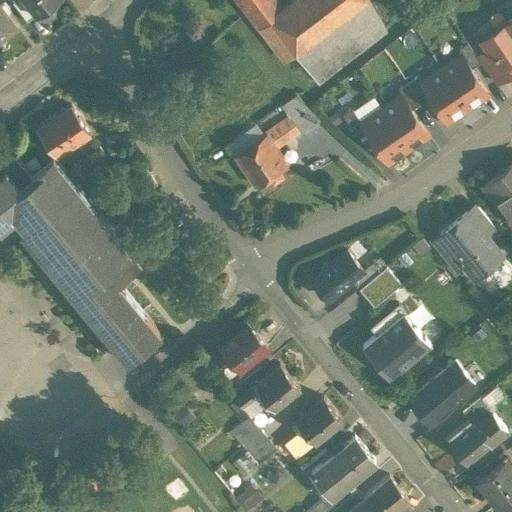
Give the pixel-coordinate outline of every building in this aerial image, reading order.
[(25,0),(16,0),(12,3),(26,21),(35,13),(25,0)] [(25,0),(35,13),(52,0),(25,0)] [(239,0),(258,25),(280,8),(274,0),(239,0)] [(290,0),(280,8),(258,25),(259,26),(269,18),(280,32),(295,52),(364,0),(290,0)] [(367,0),(364,0),(295,52),(317,82),(385,31),(367,0)] [(0,7),(0,40),(16,29),(4,13),(8,10),(3,5),(0,7)] [(511,16),(503,22),(511,35),(511,16)] [(280,32),(269,18),(259,26),(270,40),(280,32)] [(511,70),(511,35),(503,22),(480,38),(486,48),(504,74),(505,76),(511,70)] [(480,62),(467,42),(457,48),(460,53),(470,68),(480,62)] [(504,74),(486,48),(476,55),(494,81),(504,74)] [(470,68),(460,53),(440,66),(467,106),(487,93),(470,68)] [(440,66),(421,80),(430,95),(447,120),(467,106),(440,66)] [(421,80),(417,75),(407,81),(420,101),(421,101),(430,95),(421,80)] [(407,81),(407,82),(397,88),(401,93),(411,108),(420,101),(407,81)] [(411,108),(401,93),(381,106),(407,146),(427,133),(411,108)] [(71,104),(36,127),(55,155),(89,133),(71,104)] [(361,120),(351,106),(341,112),(355,132),(365,126),(361,120)] [(407,146),(381,106),(361,120),(365,126),(388,160),(407,146)] [(309,122),(299,107),(289,114),(299,129),(309,122)] [(289,114),(266,130),(276,145),(299,129),(289,114)] [(118,126),(104,134),(110,144),(124,137),(118,126)] [(266,130),(234,151),(255,183),(287,162),(276,145),(266,130)] [(0,173),(5,169),(32,202),(13,217),(22,228),(18,231),(125,363),(161,334),(119,282),(141,264),(52,155),(29,173),(8,147),(0,152),(0,173)] [(511,162),(483,184),(511,223),(511,162)] [(136,170),(148,189),(156,184),(144,165),(136,170)] [(0,227),(13,217),(32,202),(5,169),(0,173),(0,227)] [(493,225),(477,205),(467,213),(483,233),(493,225)] [(467,213),(466,212),(439,232),(440,234),(462,261),(473,275),(480,270),(483,274),(497,263),(494,259),(500,254),(483,233),(467,213)] [(462,261),(440,234),(431,241),(452,269),(462,261)] [(347,250),(311,279),(327,299),(351,279),(363,269),(347,250)] [(363,269),(351,279),(358,289),(386,266),(378,256),(363,269)] [(386,265),(358,289),(374,307),(402,284),(386,265)] [(373,323),(379,331),(403,311),(406,309),(399,301),(373,323)] [(390,379),(431,345),(403,311),(379,331),(362,346),(390,379)] [(246,323),(220,345),(225,351),(220,354),(227,363),(232,359),(240,369),(266,349),(267,348),(246,323)] [(266,349),(240,369),(223,382),(230,391),(272,357),(266,349)] [(447,404),(463,391),(474,382),(455,359),(409,397),(429,420),(447,404)] [(279,363),(254,384),(260,392),(267,400),(263,404),(267,409),(272,406),(274,408),(299,388),(279,363)] [(254,384),(236,399),(242,407),(260,392),(254,384)] [(447,404),(454,413),(470,400),(463,391),(447,404)] [(479,396),(462,410),(470,421),(471,421),(474,424),(490,410),(479,396)] [(311,400),(300,409),(303,412),(290,423),(297,432),(302,428),(314,443),(338,424),(342,421),(323,397),(314,404),(311,400)] [(490,410),(474,424),(471,421),(470,421),(448,440),(465,462),(488,443),(494,440),(507,430),(491,410),(490,410)] [(248,415),(230,430),(243,447),(262,432),(248,415)] [(338,424),(314,443),(320,451),(344,432),(338,424)] [(262,432),(243,447),(257,463),(276,448),(262,432)] [(354,436),(310,471),(328,494),(329,495),(343,484),(345,482),(347,484),(375,461),(354,436)] [(450,450),(433,463),(442,475),(459,462),(450,450)] [(501,462),(477,481),(498,508),(511,497),(511,475),(511,476),(501,462)] [(407,499),(389,477),(362,498),(373,511),(391,511),(406,501),(407,499)] [(329,495),(328,494),(307,511),(327,511),(350,494),(343,484),(329,495)] [(327,511),(345,511),(362,498),(355,489),(350,494),(327,511)] [(373,511),(362,498),(345,511),(373,511)] [(406,501),(391,511),(409,511),(413,509),(406,501)]
